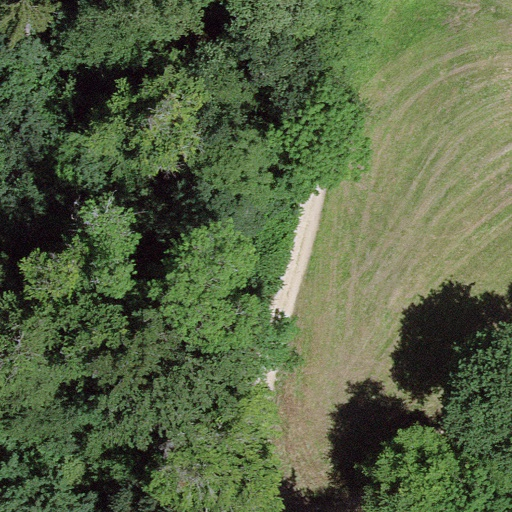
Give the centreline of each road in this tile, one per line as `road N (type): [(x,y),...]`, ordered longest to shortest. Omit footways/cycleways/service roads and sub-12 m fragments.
road 1 (track): [(335,0),(327,125),(253,430)]
road 2 (track): [(351,511),(431,457),(511,376)]
